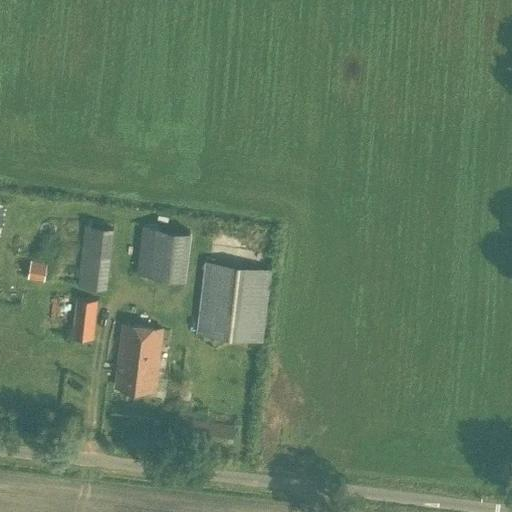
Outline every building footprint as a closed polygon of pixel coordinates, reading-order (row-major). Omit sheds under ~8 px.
[(131,218),(130,244),(140,244),(140,218),(131,218)] [(140,257),(138,273),(185,279),(187,263),(140,257)] [(29,259),(29,272),(46,273),(46,259),(29,259)] [(263,341),(272,268),(206,260),(197,332),(263,341)] [(70,275),(70,286),(100,286),(100,276),(70,275)] [(93,339),(98,300),(77,297),(72,337),(93,339)] [(154,390),(161,329),(125,325),(118,386),(154,390)] [(0,398),(23,398),(22,386),(0,386),(0,398)] [(232,441),(235,425),(171,416),(169,432),(232,441)]
